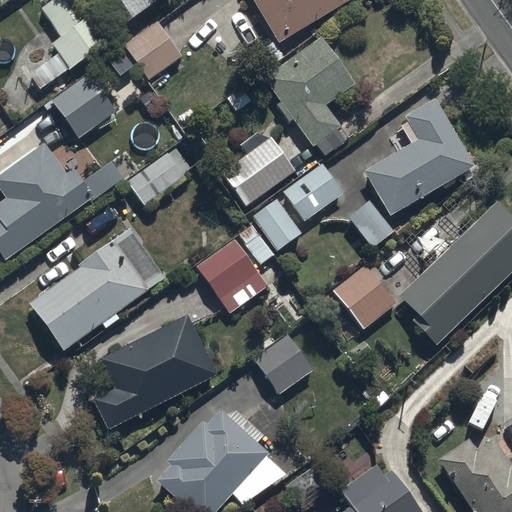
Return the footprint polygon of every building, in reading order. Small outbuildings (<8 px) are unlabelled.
[(74,0),(49,0),(38,8),(58,37),(47,45),(65,69),(104,42),(74,0)] [(154,0),(90,0),(113,30),(154,0)] [(248,0),(274,43),(346,0),(248,0)] [(154,22),(120,46),(144,80),(178,56),(154,22)] [(350,85),(316,38),(260,79),(309,147),(337,128),(321,106),(350,85)] [(86,75),(48,101),(74,139),(113,113),(86,75)] [(414,139),(359,171),(385,216),(471,167),(432,99),(401,117),(414,139)] [(291,171),(267,137),(217,172),(241,206),(291,171)] [(40,146),(0,173),(0,196),(2,199),(0,200),(0,261),(1,263),(93,199),(72,169),(61,176),(40,146)] [(182,177),(164,153),(124,182),(141,206),(182,177)] [(318,164),(279,191),(300,222),(339,194),(318,164)] [(297,232),(271,199),(248,216),(274,250),(297,232)] [(511,269),(511,221),(491,201),(394,296),(413,316),(408,322),(432,347),(511,269)] [(251,223),(238,233),(261,264),(274,254),(251,223)] [(164,277),(127,226),(74,264),(76,268),(25,304),(59,352),(164,277)] [(230,239),(192,266),(225,314),(264,287),(230,239)] [(391,303),(360,265),(328,291),(359,329),(391,303)] [(184,316),(96,359),(111,390),(90,400),(105,429),(213,375),(184,316)] [(309,371),(283,335),(249,359),(274,395),(309,371)] [(212,511),(264,453),(216,411),(202,426),(197,422),(162,462),(167,466),(154,481),(189,511),(212,511)] [(464,439),(434,460),(469,511),(511,511),(511,463),(508,467),(489,439),(472,451),(464,439)] [(417,511),(387,470),(380,475),(372,464),(336,490),(348,507),(340,511),(417,511)]
